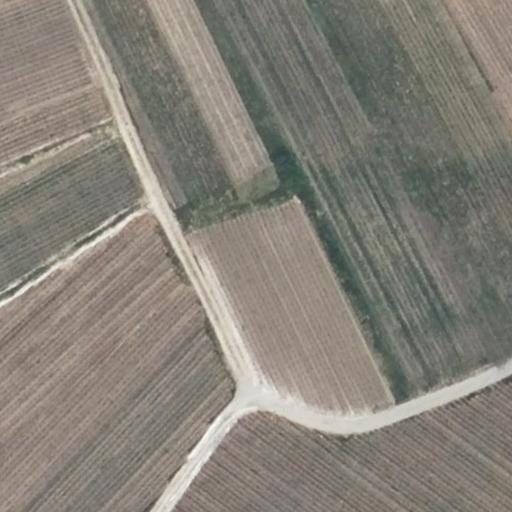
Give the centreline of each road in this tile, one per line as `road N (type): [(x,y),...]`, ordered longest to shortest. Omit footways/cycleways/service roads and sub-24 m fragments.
road 1 (track): [(84,0),(257,397),(236,407),(160,511)]
road 2 (unclassified): [(257,397),(347,429),(511,367)]
road 3 (track): [(0,294),(164,184)]
